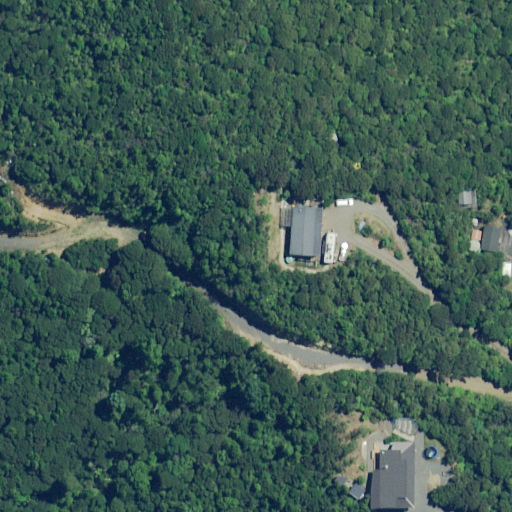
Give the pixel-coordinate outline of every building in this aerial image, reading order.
[(471,204),(470,192),(459,193),(460,205),(471,204)] [(310,201),(283,200),(282,226),(291,226),(290,255),(320,256),(322,208),(310,207),(310,201)] [(500,229),(484,226),(480,249),(496,252),(500,229)] [(511,267),(503,266),(502,276),(511,278),(511,267)] [(397,508),(413,508),(414,442),(371,442),(370,508),(380,508),(397,508)] [(363,496),(367,485),(354,480),(350,491),(363,496)]
